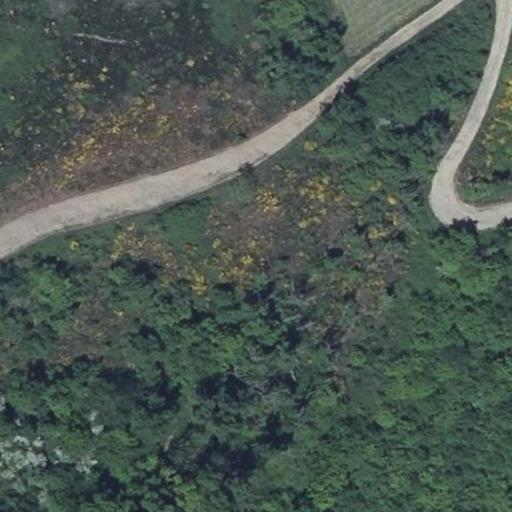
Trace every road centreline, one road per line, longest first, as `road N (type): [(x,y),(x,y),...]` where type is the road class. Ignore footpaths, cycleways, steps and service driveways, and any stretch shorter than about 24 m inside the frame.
road 1 (track): [(450,0),(256,153),(160,197),(42,229),(0,249)]
road 2 (track): [(510,0),(483,106),(442,185),(442,208),(463,219),(511,207)]
